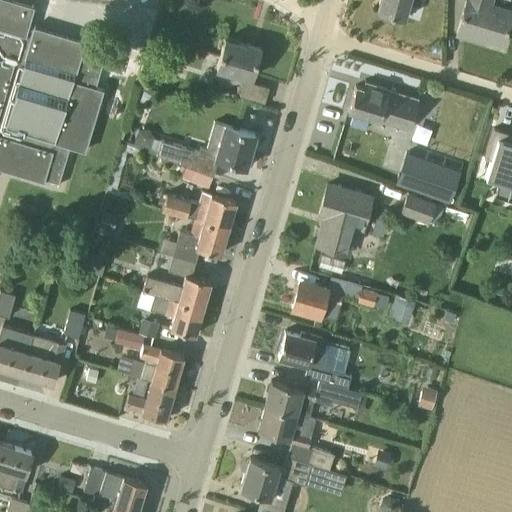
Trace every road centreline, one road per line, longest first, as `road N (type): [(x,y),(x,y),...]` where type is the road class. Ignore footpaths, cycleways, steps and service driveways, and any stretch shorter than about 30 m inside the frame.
road 1 (residential): [(198,462),(323,36)]
road 2 (unclassified): [(198,462),(0,405)]
road 3 (residential): [(511,95),(323,36)]
